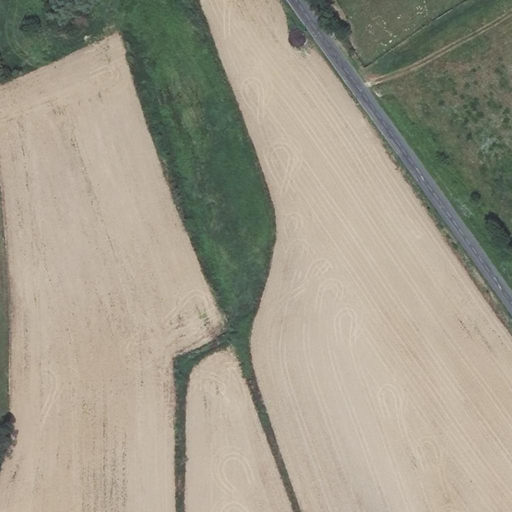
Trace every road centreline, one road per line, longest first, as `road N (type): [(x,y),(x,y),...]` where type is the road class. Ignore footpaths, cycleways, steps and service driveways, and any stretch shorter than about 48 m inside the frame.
road 1 (tertiary): [(511,303),(295,0)]
road 2 (track): [(360,90),(440,25),(489,0)]
